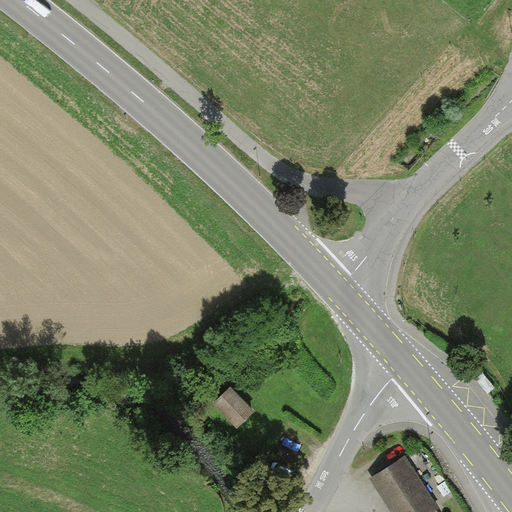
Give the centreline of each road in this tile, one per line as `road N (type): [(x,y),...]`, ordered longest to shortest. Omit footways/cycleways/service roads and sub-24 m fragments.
road 1 (primary): [(339,289),(223,172),(16,0)]
road 2 (track): [(76,0),(274,166),(304,182)]
road 3 (residential): [(511,106),(339,289)]
road 4 (residential): [(406,363),(362,418),(309,511)]
road 5 (primary): [(511,491),(406,363)]
